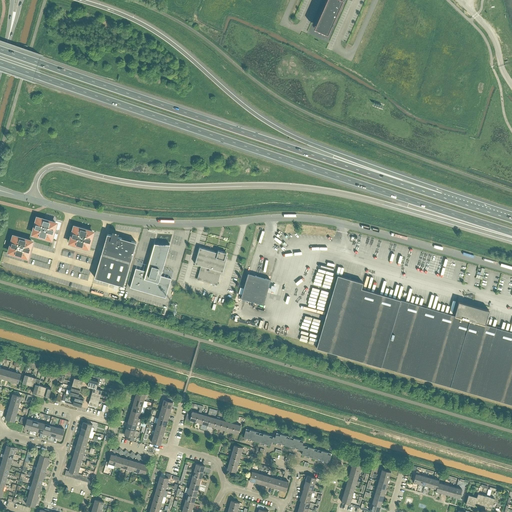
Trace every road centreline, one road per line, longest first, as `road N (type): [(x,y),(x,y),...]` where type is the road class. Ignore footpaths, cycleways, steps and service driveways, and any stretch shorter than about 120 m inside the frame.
road 1 (motorway): [(0,62),(511,232)]
road 2 (motorway): [(31,199),(42,169),(59,165),(142,184),(322,189),(511,235)]
road 3 (unclassified): [(511,271),(318,219),(158,223),(31,199)]
road 4 (motorway): [(441,196),(0,49)]
road 5 (motorway): [(441,196),(285,133),(154,31),(79,0)]
road 6 (unclassified): [(375,0),(350,55),(335,48),(356,0)]
